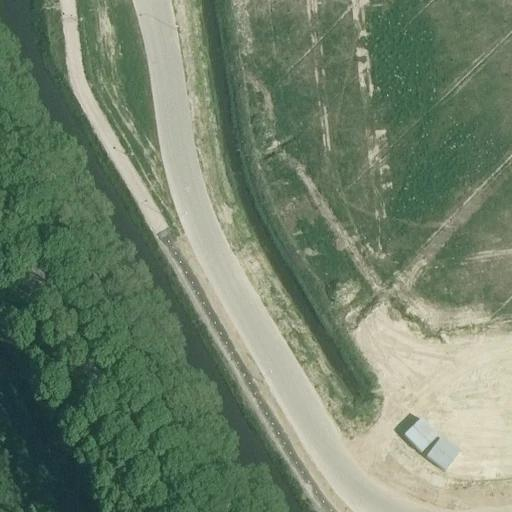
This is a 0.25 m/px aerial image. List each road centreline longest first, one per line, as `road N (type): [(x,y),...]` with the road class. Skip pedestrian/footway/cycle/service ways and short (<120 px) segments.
road 1 (unclassified): [(388,511),(325,452),(204,246),(184,186),(150,0)]
road 2 (unclassified): [(174,511),(0,205)]
